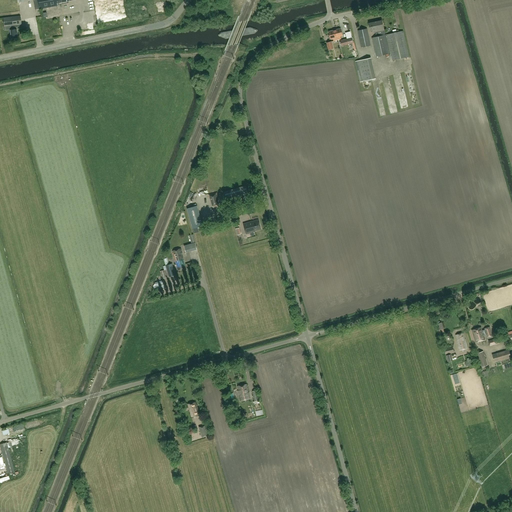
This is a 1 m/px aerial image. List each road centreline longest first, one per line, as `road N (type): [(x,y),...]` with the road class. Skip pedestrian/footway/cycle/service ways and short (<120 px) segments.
road 1 (unclassified): [(307,336),(240,87),(258,54),(331,17),(327,0)]
road 2 (unclassified): [(307,336),(4,420)]
road 3 (unclassified): [(307,336),(511,278)]
road 4 (unclassified): [(0,57),(170,22),(187,0)]
road 5 (unclassified): [(356,511),(307,336)]
